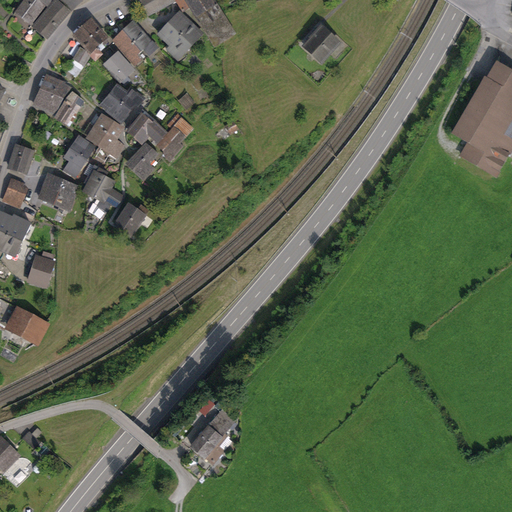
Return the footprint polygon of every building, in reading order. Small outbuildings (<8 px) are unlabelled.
[(32,24),(45,7),(47,9),(55,0),(24,0),(22,3),(25,5),(18,13),(32,24)] [(47,36),(68,12),(56,0),(55,0),(47,9),(34,25),(47,36)] [(59,0),(69,10),(80,0),(59,0)] [(143,0),(151,15),(176,1),(178,0),(143,0)] [(215,47),(235,34),(212,0),(178,0),(176,1),(183,12),(189,8),(215,47)] [(195,25),(191,28),(180,17),(171,26),(192,47),(203,35),(200,30),(195,25)] [(104,46),(108,42),(106,39),(92,21),(83,29),(98,46),(101,44),(104,46)] [(129,22),(121,28),(124,33),(141,53),(144,50),(149,56),(157,49),(141,30),(138,33),(132,26),(129,22)] [(169,51),(179,61),(192,47),(171,26),(170,27),(166,24),(158,32),(174,46),(169,51)] [(102,55),(96,48),(98,46),(83,29),(74,37),(84,47),(90,53),(95,61),(102,55)] [(314,40),(307,47),(322,60),(336,45),(319,29),(311,37),(314,40)] [(141,61),(137,56),(141,53),(124,33),(116,41),(121,47),(119,49),(134,66),(141,61)] [(75,58),(85,64),(90,55),(89,54),(81,49),(75,58)] [(130,81),(126,77),(134,70),(120,55),(107,66),(124,86),(130,81)] [(466,57),(462,65),(467,68),(472,60),(466,57)] [(85,64),(75,58),(69,69),(78,74),(85,64)] [(511,73),(497,65),(492,73),(487,82),(485,80),(453,134),(469,143),(462,156),(496,176),(511,149),(511,73)] [(70,90),(62,85),(63,83),(56,80),(55,82),(47,78),(41,91),(52,96),(54,91),(63,96),(65,96),(70,90)] [(127,95),(118,88),(111,96),(129,110),(135,102),(140,105),(144,99),(132,90),(127,95)] [(36,103),(56,112),(63,96),(54,91),(52,96),(41,91),(36,103)] [(57,117),(70,125),(84,102),(74,94),(68,100),(57,117)] [(126,115),(129,110),(111,96),(104,105),(109,109),(107,112),(107,113),(122,124),(128,116),(126,115)] [(186,108),(193,102),(188,97),(181,103),(186,108)] [(54,115),(56,112),(36,103),(34,107),(54,115)] [(107,112),(109,109),(104,105),(102,103),(100,107),(107,112)] [(150,136),(158,143),(166,134),(154,123),(152,125),(151,124),(155,120),(146,113),(143,117),(140,114),(134,121),(137,124),(134,127),(129,133),(143,144),(150,136)] [(91,139),(98,129),(95,126),(102,116),(99,114),(98,115),(96,114),(84,134),(91,139)] [(98,129),(91,139),(102,146),(115,124),(102,116),(95,126),(98,129)] [(178,116),(169,126),(173,130),(181,121),(183,120),(178,116)] [(177,144),(190,129),(181,121),(173,130),(160,145),(168,153),(165,157),(170,161),(181,147),(177,144)] [(115,140),(122,128),(115,124),(102,146),(118,157),(124,146),(115,140)] [(228,127),(231,132),(236,129),(233,124),(228,127)] [(80,138),(72,149),(88,159),(95,148),(80,138)] [(26,174),(34,152),(17,145),(9,168),(26,174)] [(134,160),(129,165),(144,179),(153,169),(148,164),(158,154),(148,145),(141,152),(134,160)] [(68,173),(75,178),(88,159),(72,149),(66,158),(70,160),(75,163),(68,173)] [(132,157),(134,160),(141,152),(139,150),(132,157)] [(64,170),(68,173),(75,163),(70,160),(64,170)] [(86,174),(91,176),(97,167),(92,164),(86,174)] [(102,200),(106,203),(107,201),(113,191),(110,189),(113,183),(105,178),(107,173),(97,167),(91,176),(87,183),(90,185),(87,191),(102,200)] [(75,197),(78,187),(52,177),(49,184),(46,182),(44,187),(48,189),(60,194),(61,192),(75,197)] [(27,190),(24,186),(12,181),(9,189),(20,194),(18,200),(23,201),(27,190)] [(39,200),(70,211),(75,197),(61,192),(60,194),(48,189),(44,187),(39,200)] [(4,202),(16,205),(18,200),(20,194),(9,189),(4,202)] [(116,207),(122,198),(113,191),(107,201),(111,204),(116,207)] [(106,203),(102,200),(94,214),(102,218),(111,204),(107,201),(106,203)] [(116,225),(131,236),(148,211),(141,207),(138,211),(130,205),(116,225)] [(15,217),(12,224),(0,218),(0,232),(18,241),(19,238),(24,240),(31,225),(15,217)] [(0,247),(17,256),(24,240),(19,238),(18,241),(0,232),(0,247)] [(54,257),(44,253),(42,259),(52,262),(54,257)] [(29,282),(46,287),(50,275),(54,263),(52,262),(42,259),(37,258),(29,282)] [(46,287),(54,290),(55,277),(50,275),(46,287)] [(19,310),(9,329),(37,344),(47,324),(19,310)] [(216,444),(234,422),(222,412),(192,447),(212,464),(223,450),(216,444)] [(32,434),(37,438),(42,433),(38,429),(32,434)] [(24,439),(34,449),(40,443),(30,433),(24,439)] [(12,464),(19,458),(1,441),(0,441),(0,465),(3,469),(10,461),(12,464)] [(3,469),(5,471),(12,464),(10,461),(3,469)]
